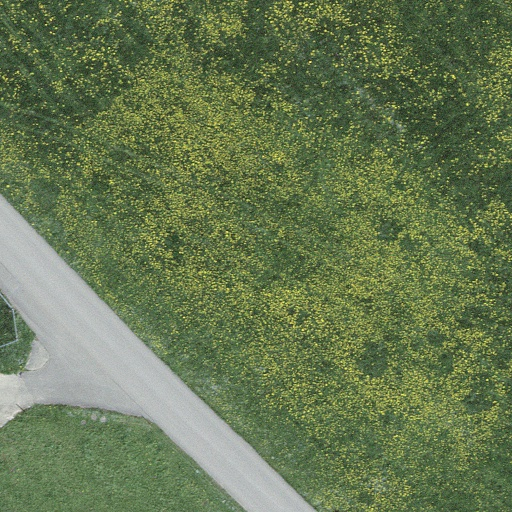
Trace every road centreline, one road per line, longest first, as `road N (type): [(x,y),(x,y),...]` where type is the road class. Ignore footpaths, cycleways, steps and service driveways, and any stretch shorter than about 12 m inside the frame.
road 1 (unclassified): [(279,511),(0,230)]
road 2 (track): [(0,402),(115,352)]
